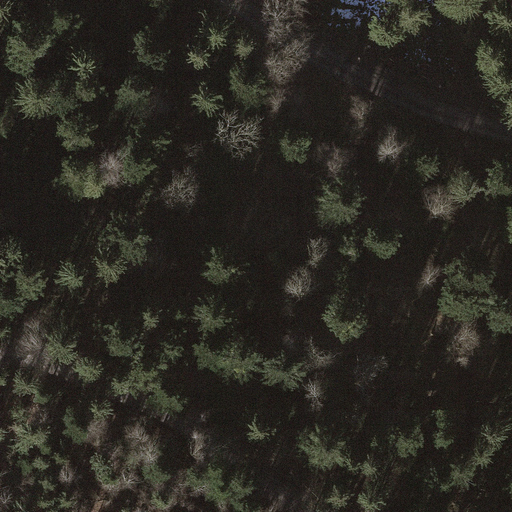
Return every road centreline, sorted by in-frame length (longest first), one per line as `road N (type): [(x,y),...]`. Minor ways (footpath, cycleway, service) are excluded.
road 1 (track): [(292,511),(241,466),(128,396),(0,353)]
road 2 (track): [(511,129),(270,38),(231,0)]
